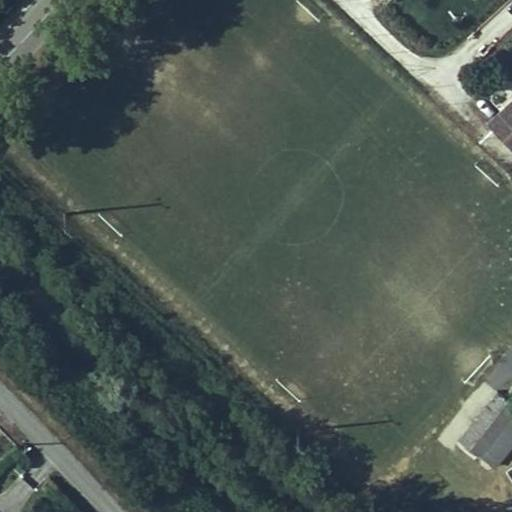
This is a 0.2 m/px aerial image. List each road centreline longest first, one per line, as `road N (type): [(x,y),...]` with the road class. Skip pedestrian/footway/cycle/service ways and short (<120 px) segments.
road 1 (residential): [(478,127),(341,0)]
road 2 (residential): [(113,511),(0,394)]
